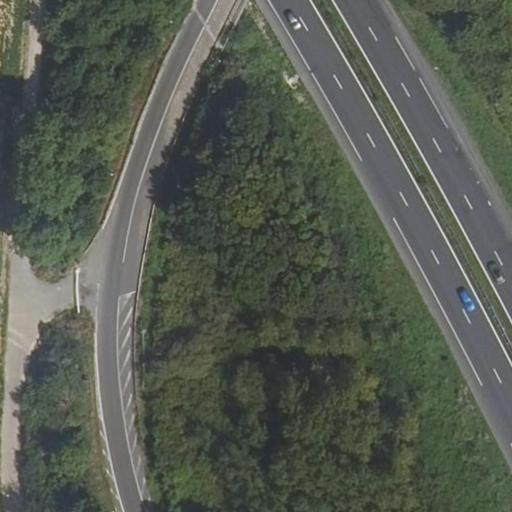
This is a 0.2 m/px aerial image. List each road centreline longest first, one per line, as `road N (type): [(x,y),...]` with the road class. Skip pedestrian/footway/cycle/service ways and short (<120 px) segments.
road 1 (trunk): [(287,0),(511,409)]
road 2 (trunk): [(511,288),(350,0)]
road 3 (track): [(36,0),(21,293)]
road 4 (trunk): [(124,248),(108,321),(112,414),(135,511)]
road 5 (secondary): [(216,0),(156,137),(124,248)]
